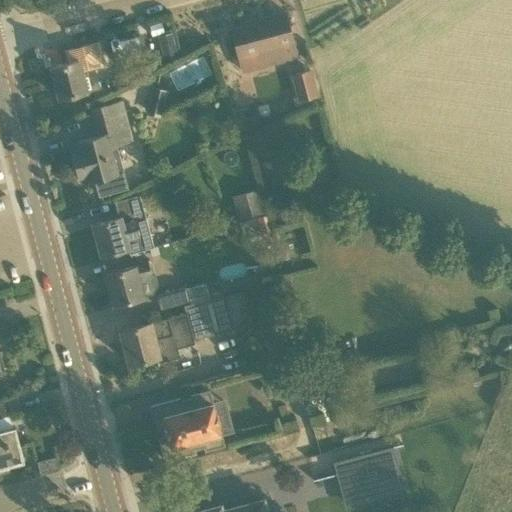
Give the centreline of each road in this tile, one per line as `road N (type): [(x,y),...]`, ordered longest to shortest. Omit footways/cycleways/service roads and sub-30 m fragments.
road 1 (secondary): [(104,476),(0,80)]
road 2 (unclassified): [(0,40),(154,0)]
